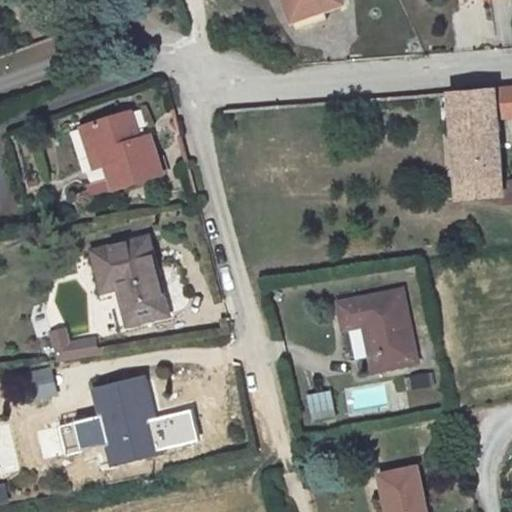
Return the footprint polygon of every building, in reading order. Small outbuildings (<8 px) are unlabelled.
[(340,0),(286,0),(292,19),(321,9),(323,14),(343,7),(340,0)] [(511,184),(499,185),(497,119),(511,118),(511,88),(451,93),(456,196),(511,195),(511,184)] [(132,107),(83,119),(90,148),(102,145),(106,158),(112,185),(162,171),(152,132),(140,135),(135,137),(132,127),(138,126),(132,107)] [(90,148),(93,161),(106,158),(102,145),(90,148)] [(157,279),(147,240),(96,253),(104,289),(119,286),(129,324),(166,315),(157,279)] [(414,292),(368,301),(384,372),(428,362),(414,292)] [(97,354),(94,338),(67,342),(63,328),(48,331),(56,360),(97,354)] [(60,373),(40,375),(43,398),(63,395),(60,373)] [(110,470),(166,455),(146,377),(90,392),(110,470)] [(330,392),(309,395),(313,417),(333,413),(330,392)] [(430,511),(419,468),(381,477),(389,511),(430,511)] [(0,505),(8,504),(4,484),(0,485),(0,505)]
